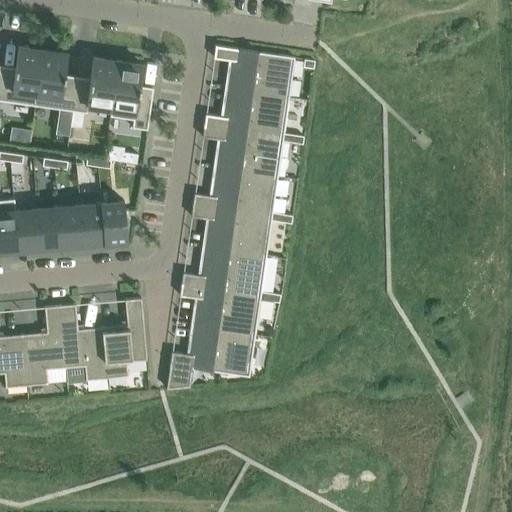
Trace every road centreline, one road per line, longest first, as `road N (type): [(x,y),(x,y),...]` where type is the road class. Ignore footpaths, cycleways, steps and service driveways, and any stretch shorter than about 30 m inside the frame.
road 1 (residential): [(155,266),(172,242),(201,23)]
road 2 (residential): [(201,23),(35,0)]
road 3 (residential): [(0,280),(155,266)]
road 4 (residential): [(322,40),(201,23)]
